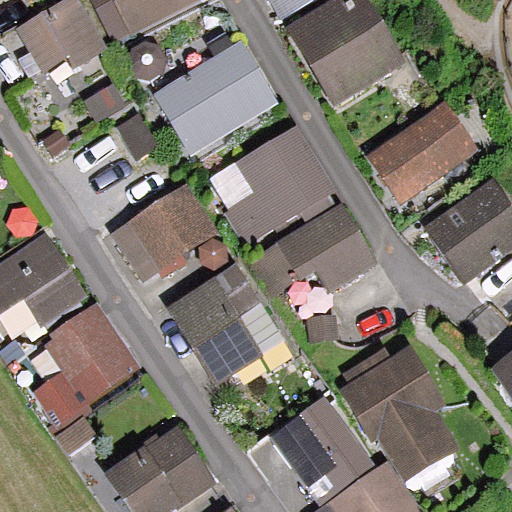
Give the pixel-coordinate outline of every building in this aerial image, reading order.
[(43,72),(66,58),(73,68),(108,46),(79,0),(64,0),(17,30),(37,63),(43,72)] [(88,0),(112,43),(192,0),(88,0)] [(272,0),(284,18),(313,0),(272,0)] [(335,0),(289,28),(335,103),(405,60),(368,0),(335,0)] [(146,41),(131,51),(130,66),(137,78),(151,79),(164,71),(167,57),(159,44),(146,41)] [(157,95),(193,155),(279,104),(243,43),(157,95)] [(116,83),(85,102),(98,123),(129,104),(116,83)] [(367,154),(403,205),(435,183),(481,151),(445,99),(367,154)] [(139,115),(117,128),(136,159),(158,146),(139,115)] [(257,193),(225,212),(246,246),(302,213),(306,220),(333,203),(327,193),(333,190),(294,127),(238,160),(257,193)] [(423,226),(464,286),(511,253),(511,203),(494,177),(423,226)] [(112,236),(143,282),(218,231),(186,185),(112,236)] [(273,296),(316,271),(329,294),(382,263),(347,205),(252,261),(273,296)] [(0,314),(22,299),(41,326),(86,296),(44,236),(0,266),(0,314)] [(214,238),(201,247),(201,263),(215,271),(228,263),(227,247),(214,238)] [(169,307),(219,384),(286,341),(236,263),(169,307)] [(64,372),(36,391),(58,425),(144,368),(99,300),(49,333),(54,340),(45,345),(64,372)] [(335,315),(308,320),(311,342),(339,338),(335,315)] [(378,441),(404,482),(458,448),(433,409),(444,402),(409,347),(393,357),(387,348),(346,374),(351,381),(340,389),(374,443),(378,441)] [(511,353),(490,369),(511,399),(511,353)] [(272,436),(323,508),(378,470),(327,398),(272,436)] [(85,418),(57,437),(68,454),(97,435),(85,418)] [(105,473),(131,511),(170,511),(177,507),(179,509),(219,482),(178,423),(105,473)] [(317,511),(421,511),(389,464),(378,470),(323,508),(317,511)]
